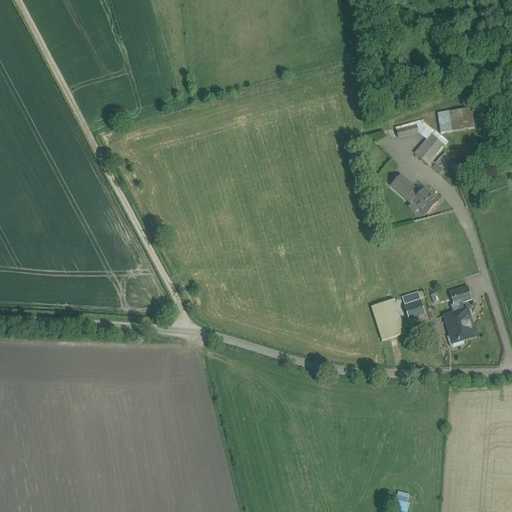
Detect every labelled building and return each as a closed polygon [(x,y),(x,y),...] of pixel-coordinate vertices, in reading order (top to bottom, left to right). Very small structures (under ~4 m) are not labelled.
[(473,112),(461,114),(464,133),(476,131),(473,112)] [(464,133),(461,114),(450,115),(453,135),(464,133)] [(424,126),(396,133),(398,140),(418,134),(427,142),(431,137),(434,134),(424,126)] [(427,142),(415,156),(428,168),(445,149),(431,137),(427,142)] [(445,155),(439,162),(443,165),(449,159),(445,155)] [(447,175),(436,166),(432,170),(443,180),(447,175)] [(420,195),(400,177),(391,187),(411,206),(413,204),(412,204),(420,195)] [(438,204),(424,191),(420,195),(412,204),(413,204),(427,217),(438,204)] [(467,289),(450,294),(454,307),(471,301),(467,289)] [(404,335),(394,301),(370,308),(381,342),(404,335)] [(421,304),(405,309),(409,320),(424,315),(421,304)] [(467,311),(444,318),(450,337),(447,338),(450,348),(453,350),(465,346),(464,341),(474,338),(469,321),(470,320),(467,311)] [(404,511),(406,511),(410,495),(395,492),(392,509),(404,511)]
